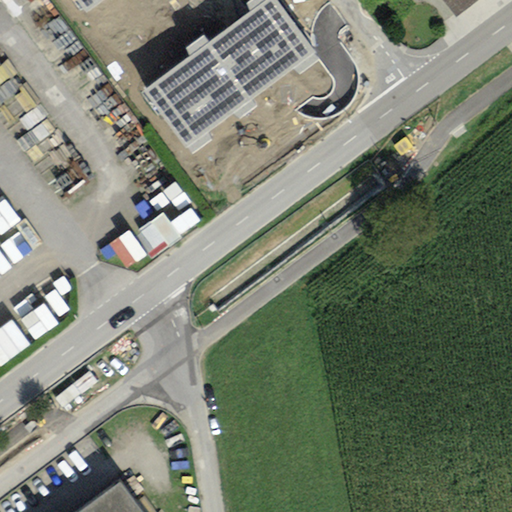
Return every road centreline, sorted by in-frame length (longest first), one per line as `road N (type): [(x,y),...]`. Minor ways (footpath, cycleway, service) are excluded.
road 1 (primary): [(154,288),(417,93)]
road 2 (unclassified): [(184,354),(0,491)]
road 3 (primary): [(0,403),(154,288)]
road 4 (unknown): [(121,313),(0,169)]
road 5 (unclassified): [(211,511),(184,354)]
road 6 (residential): [(341,0),(417,93)]
